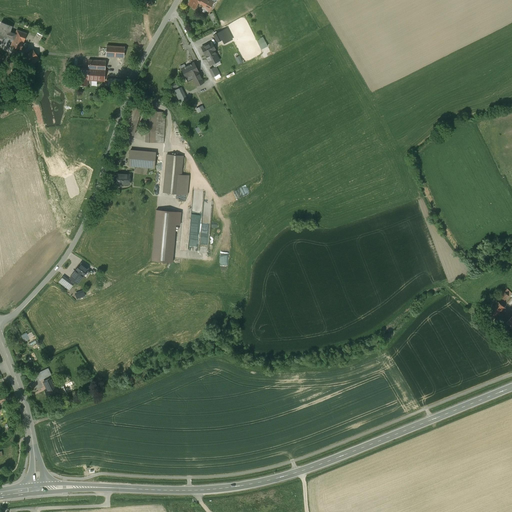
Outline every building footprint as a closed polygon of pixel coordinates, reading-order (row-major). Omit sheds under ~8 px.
[(190,0),(188,4),(195,8),(199,2),(204,5),(202,9),(206,11),(209,6),(211,7),(213,2),(214,3),(215,0),(190,0)] [(12,26),(2,22),(0,27),(0,37),(3,39),(4,36),(8,37),(13,39),(15,34),(10,32),(12,26)] [(27,34),(17,30),(15,34),(13,39),(11,46),(21,50),(27,34)] [(224,30),(219,32),(222,39),(222,40),(224,43),(229,41),(224,30)] [(219,32),(213,35),(217,42),(222,40),(222,39),(219,32)] [(211,42),(202,47),(210,65),(219,60),(214,51),(215,50),(211,42)] [(125,47),(107,46),(106,56),(124,57),(125,47)] [(34,50),(23,57),(28,64),(38,57),(34,50)] [(88,69),(80,68),(79,79),(79,85),(87,86),(87,80),(95,80),(96,69),(94,69),(95,60),(89,60),(88,69)] [(106,61),(95,60),(94,69),(96,69),(95,80),(104,81),(106,61)] [(194,62),(186,67),(186,68),(182,70),(188,81),(193,79),(196,86),(203,82),(198,72),(199,72),(194,62)] [(217,62),(210,65),(214,73),(221,69),(217,62)] [(124,80),(109,79),(108,86),(124,87),(124,80)] [(181,87),(174,90),(181,104),(185,102),(188,100),(181,87)] [(131,107),(123,133),(133,136),(141,109),(131,107)] [(156,111),(147,111),(145,142),(154,142),(156,111)] [(156,111),(154,142),(160,143),(161,130),(162,112),(156,111)] [(155,152),(130,150),(129,166),(154,168),(155,152)] [(183,156),(167,154),(165,173),(181,175),(183,156)] [(181,175),(165,173),(163,192),(187,194),(189,175),(181,175)] [(130,174),(117,174),(116,184),(129,184),(130,174)] [(181,212),(157,210),(152,260),(172,262),(172,256),(175,225),(179,225),(181,212)] [(87,269),(80,264),(76,270),(76,271),(74,273),(79,277),(81,274),(83,276),(87,269)] [(96,271),(91,278),(96,281),(100,275),(96,271)] [(509,296),(504,291),(500,296),(505,300),(509,296)] [(493,319),(504,307),(496,299),(485,312),(493,319)] [(55,385),(51,378),(49,379),(51,382),(45,385),(47,389),(45,390),(49,398),(59,394),(61,398),(67,395),(61,382),(55,385)]
